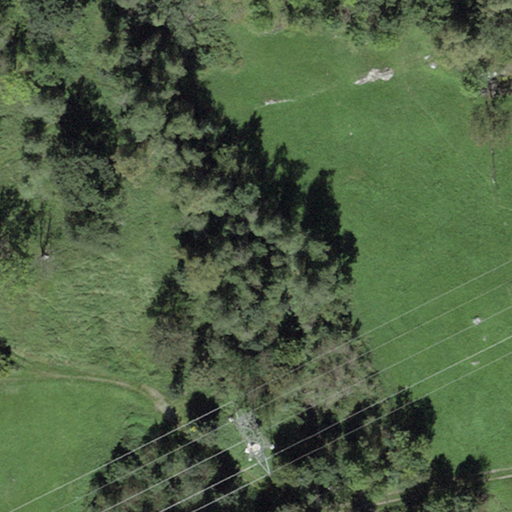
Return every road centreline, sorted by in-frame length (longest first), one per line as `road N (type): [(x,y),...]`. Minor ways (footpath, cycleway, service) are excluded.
road 1 (track): [(0,370),(11,377),(99,376),(142,389),(206,450),(263,491),(313,511)]
road 2 (track): [(342,511),(511,470)]
